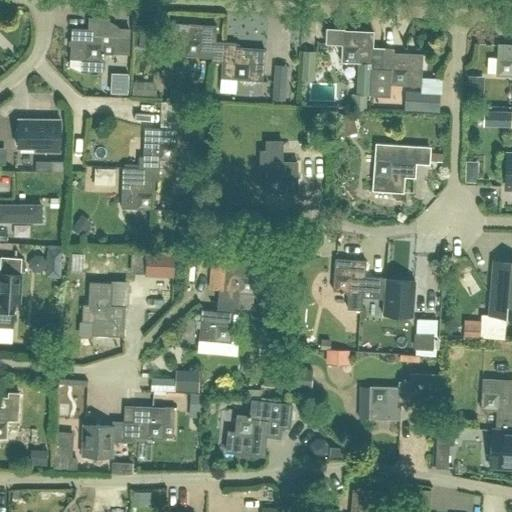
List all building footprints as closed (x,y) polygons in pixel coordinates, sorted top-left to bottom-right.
[(102,60),(103,49),(130,50),(131,22),(89,19),(88,30),(73,29),(72,59),(102,60)] [(213,63),(234,63),(233,79),(263,81),(265,50),(237,48),(237,43),(215,42),(216,27),(188,26),(188,25),(170,25),(170,40),(186,40),(185,57),(214,58),(213,63)] [(374,32),(344,31),(325,30),(325,43),(344,44),(343,61),(371,63),(371,68),(392,69),(392,84),(421,86),(423,55),(394,54),(395,48),(373,47),(374,32)] [(511,44),(499,44),(498,75),(511,75),(511,44)] [(144,49),(144,60),(161,60),(161,50),(144,49)] [(86,77),(86,63),(74,63),(74,77),(86,77)] [(92,68),(93,84),(107,83),(106,67),(92,68)] [(406,88),(405,108),(439,110),(440,90),(406,88)] [(161,101),(160,128),(177,129),(178,101),(161,101)] [(36,147),(36,151),(59,151),(60,119),(17,119),(17,147),(36,147)] [(140,157),(139,178),(124,178),(123,207),(154,208),(155,180),(160,180),(160,159),(176,159),(177,130),(146,129),(145,157),(140,157)] [(283,162),(283,151),(283,139),(266,139),(266,151),(262,152),(262,163),(267,163),(267,191),(298,191),(298,162),(283,162)] [(415,177),(416,157),(417,146),(394,144),(393,160),(376,159),(374,190),(403,192),(404,177),(415,177)] [(0,203),(0,220),(40,221),(40,204),(0,203)] [(285,256),(286,233),(265,231),(263,254),(285,256)] [(2,255),(1,272),(21,274),(22,257),(2,255)] [(336,290),(349,291),(348,307),(363,308),(364,297),(385,299),(387,299),(388,283),(388,278),(367,277),(368,261),(338,259),(336,290)] [(226,290),(221,289),(219,311),(204,309),(202,339),(232,342),(235,313),(240,314),(242,292),(257,293),(259,264),(229,261),(226,290)] [(493,301),(511,302),(511,262),(511,263),(511,273),(496,272),(493,301)] [(1,273),(0,285),(0,289),(0,325),(14,326),(15,298),(20,298),(21,274),(1,273)] [(113,305),(113,295),(113,278),(92,278),(92,306),(97,306),(97,335),(128,335),(128,305),(113,305)] [(416,285),(388,283),(387,299),(385,299),(384,314),(414,316),(416,285)] [(262,285),(260,309),(281,310),(283,286),(262,285)] [(243,308),(257,309),(257,297),(243,297),(243,308)] [(414,332),(413,347),(434,348),(435,333),(414,332)] [(204,361),(243,361),(242,347),(204,347),(204,361)] [(355,373),(357,357),(338,354),(335,369),(355,373)] [(407,370),(426,372),(427,363),(408,361),(407,370)] [(285,364),(265,363),(263,384),(283,385),(285,364)] [(312,366),(289,364),(287,386),(311,387),(312,366)] [(501,460),(511,460),(511,380),(485,379),(483,409),(498,409),(497,430),(493,430),(492,444),(502,445),(501,460)] [(401,388),(373,387),(372,417),(401,418),(402,403),(412,404),(413,383),(401,383),(401,388)] [(418,386),(418,406),(439,407),(440,386),(418,386)] [(0,437),(8,438),(8,425),(17,426),(19,390),(8,389),(8,398),(0,397),(0,437)] [(265,455),(266,450),(267,435),(282,437),(283,426),(291,427),(293,404),(253,400),(252,415),(239,413),(237,431),(230,430),(227,451),(238,452),(237,454),(249,455),(250,453),(265,455)] [(136,421),(114,420),(114,426),(86,425),(84,455),(114,456),(114,441),(136,442),(136,437),(165,438),(166,407),(136,406),(136,421)] [(353,511),(384,511),(386,492),(355,490),(353,511)]
